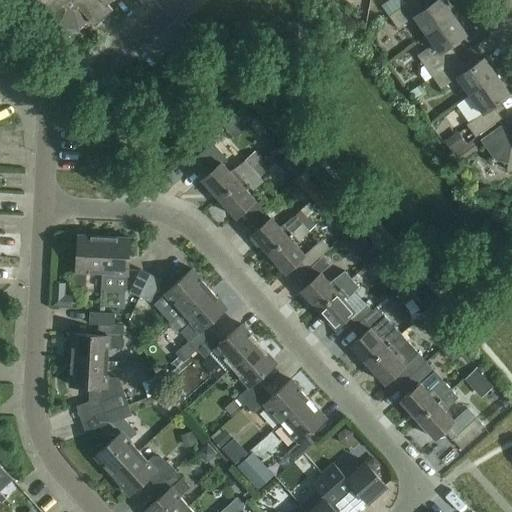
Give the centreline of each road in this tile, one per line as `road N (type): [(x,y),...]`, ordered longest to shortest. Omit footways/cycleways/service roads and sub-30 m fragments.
road 1 (residential): [(398,511),(409,474),(386,438),(186,229),(159,216),(43,209)]
road 2 (residential): [(33,370),(32,405),(51,457),(99,511)]
road 3 (residential): [(43,209),(33,370)]
road 4 (residential): [(49,92),(93,75),(179,0)]
